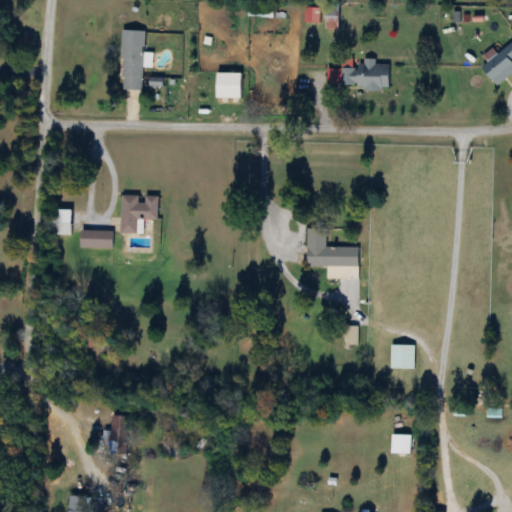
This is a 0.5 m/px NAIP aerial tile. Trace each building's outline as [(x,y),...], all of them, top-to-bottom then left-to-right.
[(339,31),(339,6),(325,6),(325,31),(339,31)] [(123,31),(121,91),(142,91),(144,32),(123,31)] [(511,43),(480,66),(494,86),(511,73),(511,43)] [(339,70),(339,89),(389,90),(389,66),(375,66),(375,63),(357,63),(357,70),(339,70)] [(241,100),(241,75),(216,75),(216,100),(241,100)] [(158,197),(121,196),(120,234),(142,234),(142,221),(157,221),(158,197)] [(71,211),(55,211),(55,236),(71,236),(71,211)] [(307,267),(358,267),(358,248),(326,248),(326,229),(307,229),(307,267)] [(80,232),(80,249),(112,249),(112,232),(80,232)] [(414,346),(390,346),(390,370),(414,370),(414,346)] [(129,417),(110,416),(108,445),(107,463),(126,464),(129,417)] [(391,454),(411,454),(411,435),(391,435),(391,454)] [(68,511),(85,511),(86,498),(68,498),(68,511)]
